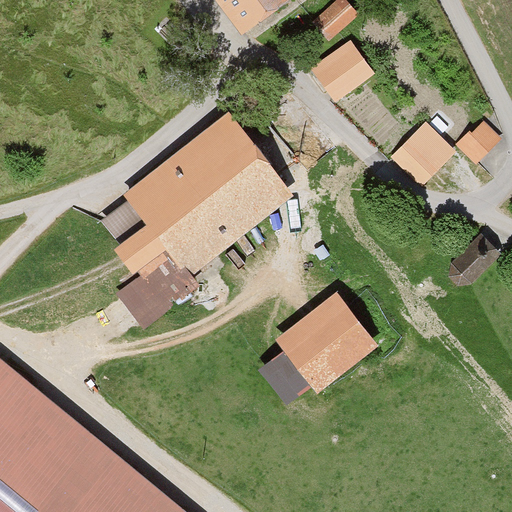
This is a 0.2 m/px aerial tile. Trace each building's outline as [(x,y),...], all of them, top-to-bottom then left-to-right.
[(272,0),(208,0),(232,31),(272,0)] [(353,15),(335,0),(332,0),(304,30),(323,48),(353,15)] [(365,75),(341,43),(305,71),(329,103),(365,75)] [(282,198),(216,115),(113,196),(132,219),(97,247),(121,276),(156,249),(180,279),(282,198)] [(493,139),(476,123),(453,148),(470,163),(493,139)] [(445,152),(416,126),(386,158),(415,184),(445,152)] [(472,239),(444,268),(443,279),(453,287),(465,284),(491,257),(472,239)] [(367,345),(323,294),(266,342),(273,350),(254,366),(282,400),(301,384),(309,394),(367,345)] [(174,511),(0,370),(0,511),(174,511)]
